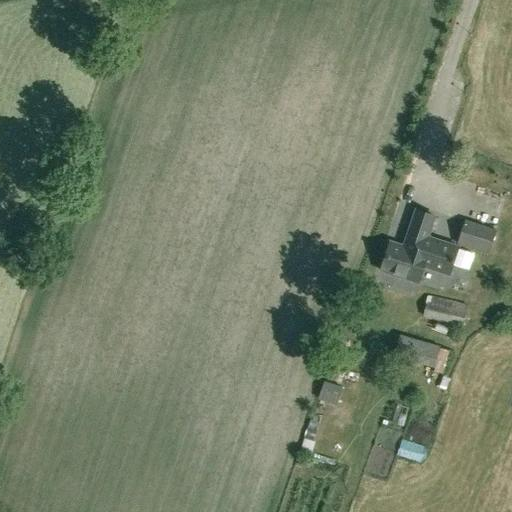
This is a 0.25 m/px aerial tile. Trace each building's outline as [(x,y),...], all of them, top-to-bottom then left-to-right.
[(437,216),(418,210),(409,235),(414,236),(410,247),(392,241),(382,270),(420,283),(425,267),(451,275),(460,247),(430,237),(437,216)] [(496,230),(465,219),(457,243),(488,254),(496,230)] [(467,305),(428,296),(424,316),(462,325),(467,305)] [(427,361),(437,364),(440,349),(430,346),(427,361)] [(442,347),(439,369),(447,371),(450,348),(442,347)]
